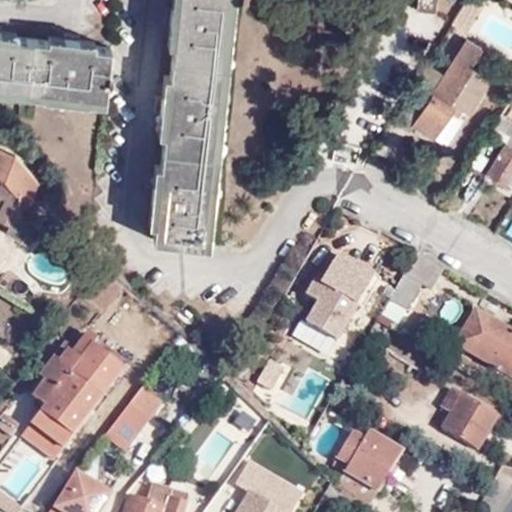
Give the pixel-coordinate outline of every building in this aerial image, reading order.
[(153,241),(202,246),(227,0),(178,0),(173,47),(170,78),(164,137),(160,169),(154,227),(153,241)] [(173,47),(178,0),(171,0),(171,9),(165,9),(165,16),(164,24),(169,25),(167,46),(173,47)] [(227,0),(202,246),(209,247),(234,0),(227,0)] [(436,15),(438,0),(421,0),(420,13),(436,15)] [(0,37),(14,39),(15,34),(0,33),(0,29),(0,28),(0,37)] [(0,87),(105,99),(110,49),(93,47),(47,42),(14,39),(0,37),(0,87)] [(47,42),(93,47),(94,43),(77,41),(78,38),(71,37),(64,37),(64,39),(47,37),(47,42)] [(433,96),(419,89),(397,126),(411,134),(414,127),(434,139),(454,106),(460,110),(467,115),(486,82),(468,70),(481,50),(467,41),(445,76),(433,96)] [(428,65),(415,86),(419,89),(433,96),(445,76),(428,65)] [(157,136),(164,137),(170,78),(164,78),(162,99),(155,98),(154,105),(153,115),(159,115),(157,136)] [(105,99),(0,87),(0,93),(9,94),(10,93),(42,96),(42,98),(87,103),(88,101),(104,103),(105,99)] [(454,106),(434,139),(443,144),(458,119),(456,118),(460,110),(454,106)] [(507,187),(511,179),(511,124),(500,117),(490,134),(506,144),(487,175),(507,187)] [(0,175),(4,177),(0,184),(0,219),(11,225),(7,232),(29,243),(38,226),(30,222),(32,219),(19,212),(37,177),(18,153),(0,142),(0,175)] [(148,226),(154,227),(160,169),(155,168),(153,189),(146,188),(145,195),(144,203),(150,204),(148,226)] [(53,224),(41,238),(63,255),(74,242),(53,224)] [(429,296),(446,268),(419,252),(390,301),(407,311),(420,291),(429,296)] [(334,267),(370,288),(377,275),(340,254),(334,267)] [(87,263),(74,281),(85,290),(93,280),(99,272),(87,263)] [(101,310),(123,283),(103,267),(93,280),(85,290),(82,295),(101,310)] [(338,342),(370,288),(334,267),(321,288),(327,292),(308,325),(338,342)] [(511,333),(475,311),(454,345),(511,380),(511,333)] [(45,409),(27,430),(42,442),(46,438),(62,451),(127,367),(97,343),(98,340),(90,335),(88,336),(73,354),(69,351),(59,363),(54,359),(41,377),(45,381),(31,398),(45,409)] [(0,372),(4,375),(14,363),(0,352),(0,372)] [(266,359),(256,384),(273,391),(283,366),(266,359)] [(497,419),(453,392),(442,411),(452,416),(442,433),(478,454),(497,419)] [(354,409),(338,400),(329,412),(346,422),(354,409)] [(128,405),(102,439),(122,453),(148,421),(128,405)] [(42,442),(27,430),(24,434),(55,460),(62,451),(46,438),(42,442)] [(354,480),(378,495),(401,454),(367,434),(363,440),(351,435),(335,461),(347,468),(344,474),(354,480)] [(0,460),(0,488),(16,502),(51,462),(22,436),(0,460)] [(292,511),(303,494),(251,462),(236,485),(249,493),(237,511),(292,511)] [(97,511),(108,495),(76,476),(56,511),(57,511),(97,511)] [(354,480),(346,494),(369,510),(378,495),(354,480)] [(183,511),(188,498),(151,486),(146,507),(127,500),(122,511),(183,511)]
